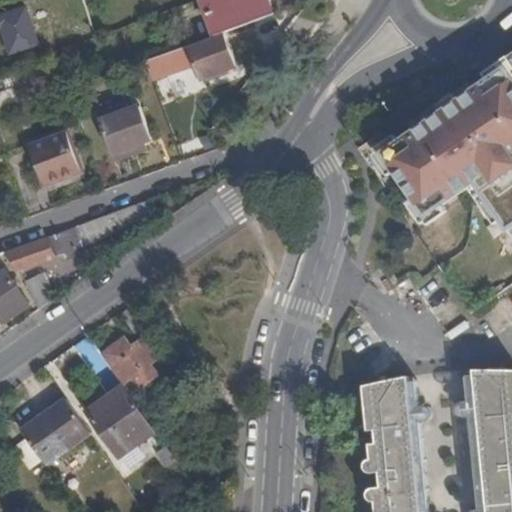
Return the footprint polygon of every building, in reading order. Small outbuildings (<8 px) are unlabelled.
[(232,30),(271,15),(266,0),(204,0),(216,36),(232,30)] [(216,36),(195,44),(207,76),(245,63),(232,30),(216,36)] [(155,81),(190,71),(184,49),(149,58),(155,81)] [(511,64),(388,152),(431,214),(472,185),(480,179),(506,217),(511,226),(511,64)] [(34,102),(21,65),(9,69),(15,87),(24,106),(34,102)] [(0,114),(24,106),(15,87),(0,92),(0,114)] [(120,158),(142,151),(139,142),(150,139),(152,148),(162,144),(147,103),(105,118),(120,158)] [(31,138),(34,146),(72,132),(69,124),(31,138)] [(34,146),(47,183),(86,168),(72,132),(34,146)] [(139,142),(142,151),(152,148),(150,139),(139,142)] [(144,157),(142,151),(120,158),(123,164),(144,157)] [(86,168),(47,183),(50,189),(88,175),(86,168)] [(472,185),(499,223),(506,217),(480,179),(472,185)] [(103,219),(107,229),(158,209),(155,200),(103,219)] [(13,251),(41,310),(58,298),(40,261),(69,251),(71,258),(81,255),(79,248),(109,235),(107,229),(103,219),(13,251)] [(0,277),(0,312),(5,320),(31,304),(10,271),(0,277)] [(139,332),(151,324),(137,304),(125,312),(139,332)] [(125,340),(104,355),(125,384),(138,376),(145,387),(157,379),(152,372),(156,370),(153,366),(159,361),(153,352),(159,349),(150,336),(132,349),(125,340)] [(511,511),(511,368),(473,366),(473,373),(487,511),(511,511)] [(421,511),(412,417),(409,379),(408,373),(388,376),(364,381),(365,389),(368,426),(375,426),(377,441),(378,452),(370,454),(366,457),(365,461),(366,467),(373,469),(379,469),(380,483),(371,485),(368,489),(368,493),(370,496),(375,497),(376,511),(421,511)] [(487,511),(473,373),(467,373),(469,402),(470,415),(479,511),(487,511)] [(416,379),(409,379),(412,417),(421,511),(428,511),(420,417),(419,406),(416,379)] [(121,457),(158,431),(127,387),(90,412),(121,457)] [(49,466),(93,435),(68,400),(24,431),(49,466)] [(470,415),(469,402),(462,403),(459,407),(458,411),(462,415),(470,415)] [(427,405),(419,406),(420,417),(428,417),(431,413),(431,409),(427,405)] [(378,452),(377,441),(369,441),(370,454),(378,452)] [(168,467),(179,460),(170,447),(159,455),(168,467)]
